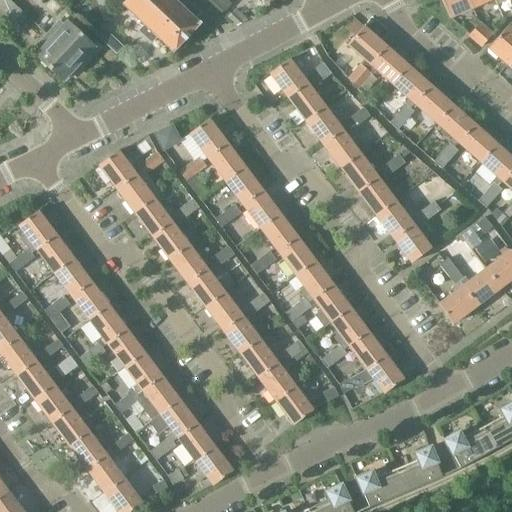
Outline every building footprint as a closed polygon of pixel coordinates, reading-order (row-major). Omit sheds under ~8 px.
[(0,0),(0,9),(18,26),(27,17),(7,0),(0,0)] [(171,52),(185,38),(144,0),(129,0),(124,7),(171,52)] [(144,0),(185,38),(189,34),(199,23),(195,19),(200,14),(186,2),(182,6),(176,1),(176,0),(144,0)] [(208,0),(223,13),(231,4),(226,0),(208,0)] [(471,8),(467,0),(441,0),(449,18),(471,8)] [(467,0),(471,8),(490,0),(467,0)] [(228,18),(232,22),(236,26),(245,21),(234,11),(228,18)] [(58,21),(46,34),(80,66),(80,65),(88,56),(86,54),(93,46),(67,22),(63,26),(58,21)] [(479,23),(474,29),(487,40),(492,34),(479,23)] [(511,58),(511,28),(508,25),(487,48),(506,65),(511,58)] [(347,45),(370,65),(386,47),(363,27),(347,45)] [(481,47),(487,40),(474,29),(469,35),(481,47)] [(38,53),(35,56),(61,81),(68,73),(71,76),(79,67),(80,66),(46,34),(33,48),(38,53)] [(408,66),(386,47),(370,65),(392,84),(408,66)] [(287,98),(307,83),(288,59),(269,74),(287,98)] [(322,62),(314,68),(323,79),(330,73),(322,62)] [(361,66),(355,73),(365,81),(371,75),(361,66)] [(430,86),(408,66),(392,84),(407,98),(403,103),(404,104),(410,108),(414,104),(430,86)] [(315,85),(323,79),(314,68),(306,74),(315,85)] [(365,81),(355,73),(349,79),(359,88),(365,81)] [(287,98),(305,122),(324,107),(307,83),(287,98)] [(452,105),(430,86),(414,104),(436,123),(452,105)] [(404,104),(396,113),(406,121),(414,112),(410,108),(404,104)] [(474,124),(452,105),(436,123),(451,137),(447,142),(448,143),(448,144),(453,149),(453,148),(458,143),(474,124)] [(305,122),(322,145),(342,130),(324,107),(305,122)] [(363,107),(353,114),(360,124),(370,116),(363,107)] [(398,130),(406,121),(396,113),(388,122),(398,130)] [(350,131),(360,124),(353,114),(343,121),(350,131)] [(206,158),(226,143),(208,119),(188,134),(206,158)] [(480,162),(496,144),(474,124),(458,143),(480,162)] [(171,126),(154,134),(163,150),(179,142),(171,126)] [(322,145),(340,168),(359,154),(342,130),(322,145)] [(243,166),(226,143),(206,158),(224,181),(243,166)] [(448,144),(440,153),(449,161),(458,151),(453,148),(453,149),(448,144)] [(511,170),(511,158),(496,144),(480,162),(502,182),(511,170)] [(97,165),(116,190),(135,175),(117,151),(97,165)] [(157,152),(146,160),(153,169),(164,161),(157,152)] [(400,152),(389,160),(396,170),(407,162),(400,152)] [(449,161),(440,153),(432,161),(442,169),(449,161)] [(340,168),(357,192),(377,177),(359,154),(340,168)] [(189,165),(195,173),(205,166),(199,157),(189,165)] [(141,171),(143,169),(146,174),(153,169),(146,160),(138,167),(141,171)] [(396,170),(389,160),(378,168),(385,178),(396,170)] [(185,180),(195,173),(189,165),(179,172),(185,180)] [(261,190),(243,166),(224,181),(241,205),(261,190)] [(143,169),(141,171),(135,175),(116,190),(133,213),(160,192),(146,174),(143,169)] [(511,170),(502,182),(511,190),(511,170)] [(188,184),(200,199),(208,193),(196,177),(188,184)] [(394,201),(377,177),(357,192),(375,215),(394,201)] [(493,181),(485,191),(494,199),(503,190),(493,181)] [(279,214),(261,190),(241,205),(259,228),(279,214)] [(486,208),(494,199),(485,191),(476,200),(486,208)] [(133,213),(151,237),(170,222),(176,218),(178,216),(174,211),(160,192),(133,213)] [(192,198),(183,205),(190,214),(199,208),(192,198)] [(375,215),(392,239),(418,219),(414,214),(408,206),(402,211),(394,201),(375,215)] [(432,201),(423,208),(430,217),(439,210),(432,201)] [(511,202),(503,213),(508,218),(511,213),(511,202)] [(233,203),(223,211),(231,220),(241,213),(233,203)] [(180,223),(190,214),(183,205),(174,211),(178,216),(176,218),(180,223)] [(496,207),(491,213),(501,225),(508,218),(496,207)] [(414,214),(418,219),(421,224),(430,217),(423,208),(414,214)] [(21,240),(28,250),(32,254),(36,251),(35,250),(55,235),(37,211),(17,226),(25,237),(21,240)] [(214,218),(217,223),(221,228),(231,220),(223,211),(214,218)] [(296,237),(279,214),(259,228),(277,252),(296,237)] [(475,224),(475,225),(483,234),(492,226),(484,217),(475,224)] [(421,224),(418,219),(392,239),(410,263),(430,248),(423,239),(429,235),(421,224)] [(151,237),(169,260),(188,245),(170,222),(151,237)] [(470,228),(461,235),(471,249),(481,242),(470,228)] [(73,259),(55,235),(35,250),(36,251),(53,274),(73,259)] [(296,237),(277,252),(294,275),(314,261),(296,237)] [(169,260),(186,284),(206,269),(188,245),(169,260)] [(227,246),(217,253),(224,262),(234,255),(227,246)] [(35,258),(32,254),(28,250),(18,257),(25,266),(35,258)] [(268,250),(259,258),(267,268),(276,260),(268,250)] [(511,254),(509,250),(485,268),(500,288),(511,278),(511,254)] [(224,262),(217,253),(207,260),(214,269),(224,262)] [(25,266),(18,257),(9,264),(15,273),(25,266)] [(267,268),(259,258),(249,265),(256,275),(267,268)] [(53,274),(71,297),(90,282),(73,259),(53,274)] [(440,265),(447,275),(456,269),(448,259),(440,265)] [(332,284),(314,261),(294,275),(304,289),(300,292),(304,297),(308,302),(332,284)] [(476,305),(500,288),(485,268),(468,281),(465,277),(463,278),(458,282),(476,305)] [(223,293),(206,269),(186,284),(204,307),(223,293)] [(447,275),(454,285),(458,282),(463,278),(456,269),(447,275)] [(108,306),(90,282),(71,297),(88,320),(108,306)] [(458,282),(454,285),(452,286),(456,290),(438,304),(452,324),(476,305),(458,282)] [(349,308),(332,284),(308,302),(312,308),(309,309),(311,312),(318,307),(320,310),(313,315),(323,328),(330,323),(349,308)] [(21,292),(11,299),(17,307),(26,299),(21,292)] [(262,292),(253,299),(260,309),(269,302),(262,292)] [(241,316),(247,312),(243,307),(244,306),(242,304),(235,308),(223,293),(204,307),(222,331),(241,316)] [(63,296),(52,304),(58,313),(69,305),(63,296)] [(293,305),(301,316),(309,309),(312,308),(308,302),(304,297),(293,305)] [(17,307),(11,299),(2,306),(8,314),(17,307)] [(253,299),(244,306),(243,307),(247,312),(250,317),(260,309),(253,299)] [(58,313),(52,304),(44,310),(57,329),(65,322),(58,313)] [(292,323),(301,316),(293,305),(284,312),(292,323)] [(125,329),(108,306),(88,320),(106,344),(125,329)] [(367,331),(349,308),(330,323),(338,333),(333,337),(339,345),(343,349),(347,346),(367,331)] [(0,350),(17,337),(0,313),(0,350)] [(222,331),(239,354),(259,340),(241,316),(222,331)] [(301,316),(292,323),(296,329),(306,322),(301,316)] [(143,353),(125,329),(106,344),(123,367),(143,353)] [(385,355),(367,331),(347,346),(365,369),(385,355)] [(17,337),(0,350),(0,354),(15,375),(35,361),(17,337)] [(56,339),(46,346),(53,355),(62,347),(56,339)] [(297,339),(288,346),(296,356),(305,349),(297,339)] [(277,363),(259,340),(239,354),(257,378),(277,363)] [(88,350),(92,354),(95,359),(105,352),(98,343),(88,350)] [(330,352),(337,361),(346,354),(343,349),(339,345),(330,352)] [(44,362),(53,355),(46,346),(37,354),(44,362)] [(286,364),(296,356),(288,346),(278,353),(286,364)] [(92,354),(88,350),(78,357),(85,366),(95,359),(92,354)] [(327,368),(337,361),(330,352),(320,360),(327,368)] [(143,353),(123,367),(141,391),(161,376),(143,353)] [(385,355),(365,369),(338,383),(344,394),(373,380),(383,394),(403,379),(385,355)] [(15,375),(33,399),(52,384),(35,361),(15,375)] [(257,378),(275,401),(294,387),(277,363),(257,378)] [(141,391),(136,394),(134,396),(137,400),(151,420),(178,399),(161,376),(141,391)] [(33,399),(51,422),(70,408),(52,384),(33,399)] [(82,393),(85,397),(88,401),(97,394),(91,386),(82,393)] [(312,410),(294,387),(275,401),(292,425),(312,410)] [(327,401),(337,396),(332,387),(322,392),(327,401)] [(133,390),(123,397),(129,406),(137,400),(134,396),(136,394),(133,390)] [(85,397),(82,393),(72,401),(78,408),(88,401),(85,397)] [(129,406),(123,397),(113,404),(120,413),(129,406)] [(178,399),(151,420),(152,420),(149,422),(158,434),(168,427),(176,438),(196,423),(178,399)] [(511,438),(511,402),(500,409),(503,416),(482,427),(494,449),(511,438)] [(88,431),(70,408),(51,422),(68,446),(88,431)] [(213,446),(196,423),(176,438),(194,461),(213,446)] [(459,468),(494,449),(482,427),(461,439),(457,432),(443,440),(453,458),(445,462),(450,472),(459,468)] [(105,455),(88,431),(68,446),(86,469),(105,455)] [(127,433),(117,440),(123,448),(133,441),(127,433)] [(158,444),(161,449),(165,453),(175,446),(168,437),(158,444)] [(123,448),(117,440),(108,448),(113,455),(123,448)] [(161,449),(158,444),(148,451),(155,461),(165,453),(161,449)] [(232,471),(213,446),(194,461),(207,479),(199,483),(202,490),(211,485),(212,485),(232,471)] [(441,477),(450,472),(445,462),(437,466),(429,447),(414,453),(417,460),(395,469),(404,492),(441,477)] [(138,448),(132,453),(141,465),(147,460),(138,448)] [(86,469),(103,493),(123,479),(105,455),(86,469)] [(368,507),(404,492),(395,469),(373,478),(370,472),(355,478),(363,497),(356,500),(361,511),(368,507)] [(167,475),(172,485),(182,479),(177,470),(167,475)] [(128,511),(141,503),(123,479),(103,493),(117,511),(128,511)] [(167,488),(163,480),(152,486),(156,493),(167,488)] [(357,511),(361,511),(356,500),(348,503),(340,485),(325,492),(328,499),(307,509),(308,511),(357,511)] [(22,511),(7,492),(0,496),(0,511),(22,511)]
